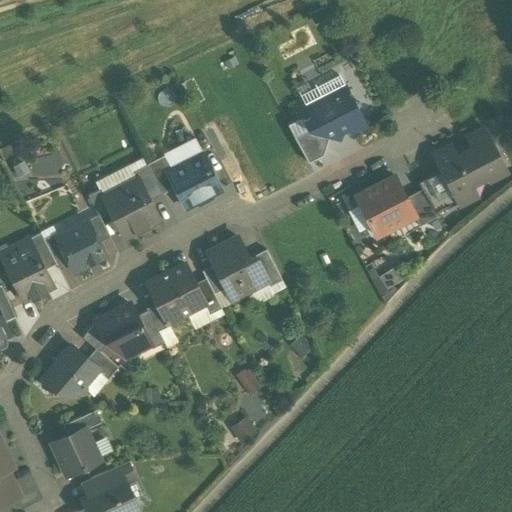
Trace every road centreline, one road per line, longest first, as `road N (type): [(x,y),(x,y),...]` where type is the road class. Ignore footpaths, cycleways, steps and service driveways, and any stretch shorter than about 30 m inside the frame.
road 1 (residential): [(5,393),(61,315),(119,285),(134,264),(227,212),(261,217),(379,159),(426,126)]
road 2 (track): [(511,200),(424,276),(203,511)]
road 3 (residential): [(56,509),(5,393)]
